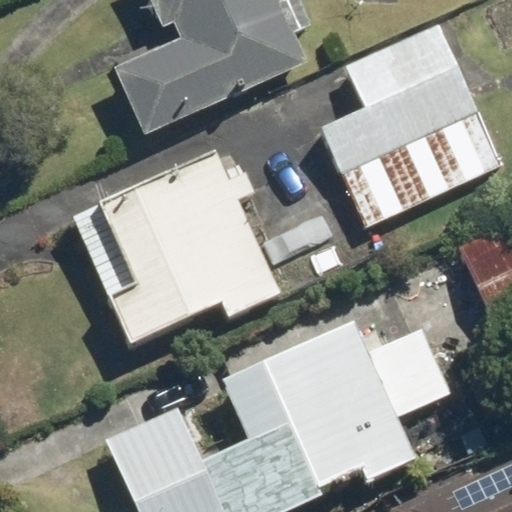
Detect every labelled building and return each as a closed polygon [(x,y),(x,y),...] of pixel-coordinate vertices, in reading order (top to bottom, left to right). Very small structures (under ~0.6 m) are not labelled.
[(107,81),(138,146),(304,70),(291,41),(308,33),(294,2),(276,10),(271,0),(136,0),(154,38),(167,33),(175,50),(107,81)] [(358,119),(315,138),(359,235),(498,173),(435,32),(338,76),(358,119)] [(231,154),(90,217),(125,296),(100,307),(121,356),(214,315),(221,329),(277,304),(234,209),(252,201),(231,154)] [(511,228),(453,257),(494,341),(511,331),(511,228)] [(398,287),(413,325),(464,304),(449,266),(398,287)] [(124,511),(309,511),(410,469),(391,426),(445,403),(416,338),(363,362),(349,331),(214,390),(241,450),(196,469),(173,416),(100,448),(124,511)] [(511,511),(511,471),(472,489),(467,480),(396,511),(511,511)]
